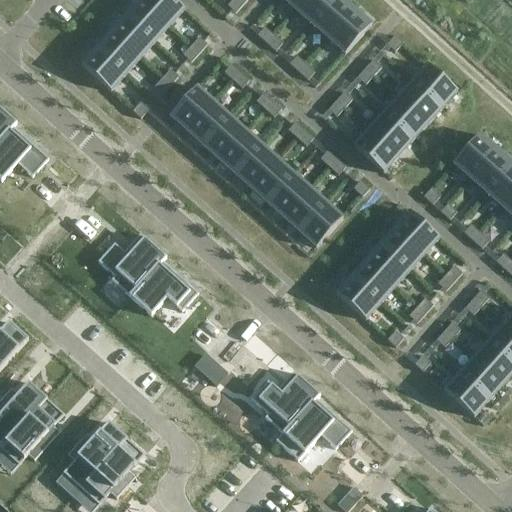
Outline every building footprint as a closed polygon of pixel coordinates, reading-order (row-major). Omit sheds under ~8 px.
[(170,0),(141,0),(139,2),(169,29),(184,12),(170,0)] [(236,0),(233,0),(227,8),(235,15),(243,6),(236,0)] [(280,0),(295,13),(306,0),(280,0)] [(306,0),(295,13),(311,28),(335,0),(306,0)] [(341,0),(335,0),(311,28),(327,42),(355,12),(341,0)] [(139,2),(125,18),(155,45),(169,29),(139,2)] [(355,12),(327,42),(344,58),(371,27),(355,12)] [(125,18),(111,34),(141,61),(155,45),(125,18)] [(265,30),(257,38),(266,46),(273,38),(265,30)] [(111,34),(96,51),(126,77),(141,61),(111,34)] [(273,38),(266,46),(275,54),(282,46),(273,38)] [(394,38),(386,47),(395,54),(403,45),(394,38)] [(199,40),(191,48),(199,56),(207,47),(199,40)] [(191,48),(183,57),(191,65),(199,56),(191,48)] [(96,51),(81,67),(111,94),(126,77),(96,51)] [(297,59),(289,67),(298,75),(306,67),(297,59)] [(373,62),(365,71),(373,78),(381,69),(373,62)] [(231,67),(224,75),(233,83),(240,75),(231,67)] [(306,67),(298,75),(307,83),(314,74),(306,67)] [(427,67),(412,84),(442,111),(457,94),(427,67)] [(365,71),(357,80),(365,87),(373,78),(365,71)] [(170,72),(162,81),(170,88),(178,79),(170,72)] [(240,75),(233,83),(242,91),(249,83),(240,75)] [(162,81),(154,89),(162,97),(170,88),(162,81)] [(412,84),(397,100),(427,127),(442,111),(412,84)] [(196,89),(169,119),(186,134),(212,104),(196,89)] [(344,94),(336,103),(344,111),(352,102),(344,94)] [(263,96),(256,104),(265,112),(272,104),(263,96)] [(397,100),(383,116),(413,143),(427,127),(397,100)] [(336,103),(328,112),(336,119),(344,111),(336,103)] [(140,104),(132,113),(140,121),(148,112),(140,104)] [(212,104),(186,134),(202,148),(228,118),(212,104)] [(272,104),(265,112),(274,120),(281,112),(272,104)] [(0,143),(16,126),(0,111),(0,143)] [(383,116),(368,132),(398,159),(413,143),(383,116)] [(228,118),(202,148),(218,163),(245,133),(228,118)] [(295,125),(288,133),(297,141),(304,133),(295,125)] [(16,126),(0,143),(0,183),(1,185),(17,167),(32,180),(48,162),(27,143),(24,146),(19,142),(19,143),(9,134),(13,130),(16,126)] [(368,132),(353,149),(383,176),(398,159),(368,132)] [(245,133),(218,163),(234,177),(261,147),(245,133)] [(304,133),(297,141),(306,149),(313,141),(304,133)] [(479,137),(452,166),(469,181),(496,151),(479,137)] [(261,147),(234,177),(250,192),(277,162),(261,147)] [(496,151),(469,181),(485,196),(511,166),(496,151)] [(327,153),(320,161),(329,169),(336,161),(327,153)] [(336,161),(329,169),(338,177),(345,169),(336,161)] [(277,162),(250,192),(266,206),(293,176),(277,162)] [(511,165),(511,166),(485,196),(501,210),(511,198),(511,165)] [(293,176),(266,206),(283,221),(309,191),(293,176)] [(360,183),(353,191),(362,199),(369,191),(360,183)] [(309,191),(283,221),(299,235),(325,205),(309,191)] [(430,191),(423,199),(432,207),(439,199),(430,191)] [(511,198),(501,210),(511,219),(511,198)] [(325,205),(299,235),(316,250),(343,221),(325,205)] [(447,206),(440,214),(449,222),(456,214),(447,206)] [(409,214),(394,230),(424,258),(439,241),(409,214)] [(471,227),(463,235),(472,243),(479,234),(471,227)] [(394,230),(380,247),(410,274),(424,258),(394,230)] [(479,234),(472,243),(481,251),(489,243),(479,234)] [(114,247),(98,265),(114,280),(111,283),(130,300),(165,260),(140,237),(132,246),(134,247),(137,249),(128,260),(122,255),(122,254),(114,247)] [(380,247),(365,263),(395,290),(410,274),(380,247)] [(503,256),(495,264),(504,271),(511,263),(503,256)] [(165,260),(130,300),(151,319),(167,301),(182,314),(198,296),(176,277),(173,281),(169,277),(159,269),(166,261),(165,260)] [(365,263),(350,280),(380,307),(395,290),(365,263)] [(453,268),(445,277),(453,285),(461,275),(453,268)] [(445,277),(437,286),(445,293),(453,285),(445,277)] [(350,280),(335,296),(365,323),(380,307),(350,280)] [(481,292),(472,301),(481,309),(489,300),(481,292)] [(424,300),(416,309),(424,317),(433,308),(424,300)] [(472,301),(464,310),(473,318),(481,309),(472,301)] [(416,309),(408,318),(417,325),(424,317),(416,309)] [(511,317),(503,327),(511,335),(511,317)] [(0,373),(28,342),(9,325),(0,334),(0,373)] [(452,325),(444,334),(452,341),(460,332),(452,325)] [(511,335),(503,327),(488,344),(511,365),(511,335)] [(395,333),(387,342),(395,350),(403,341),(395,333)] [(444,334),(436,342),(444,350),(452,341),(444,334)] [(511,365),(488,344),(473,360),(503,387),(511,377),(511,365)] [(194,369),(204,378),(215,366),(205,357),(194,369)] [(422,358),(414,367),(422,374),(430,365),(422,358)] [(473,360),(458,377),(488,404),(503,387),(473,360)] [(227,377),(215,366),(204,378),(216,389),(227,377)] [(259,394),(251,403),(259,409),(268,417),(264,421),(272,428),(282,437),(278,441),(275,444),(276,444),(318,397),(306,386),(293,375),(289,380),(286,384),(290,388),(282,397),(277,393),(274,391),(268,384),(259,394)] [(458,377),(443,393),(474,420),(488,404),(458,377)] [(0,451),(0,452),(46,401),(28,385),(12,404),(5,398),(0,403),(0,451)] [(318,397),(276,444),(285,453),(298,464),(307,453),(320,439),(329,446),(335,452),(343,443),(351,434),(339,423),(333,417),(330,414),(323,422),(309,410),(319,399),(318,397)] [(46,401),(0,452),(9,460),(15,466),(19,468),(28,458),(31,461),(34,464),(43,455),(54,442),(48,436),(64,418),(46,401)] [(74,464),(63,476),(67,480),(81,492),(127,441),(108,425),(95,440),(87,449),(81,443),(74,450),(67,458),(70,461),(74,464)] [(127,441),(81,492),(94,504),(99,508),(110,496),(113,499),(116,502),(125,492),(130,487),(125,482),(123,481),(135,468),(144,457),(127,441)]
